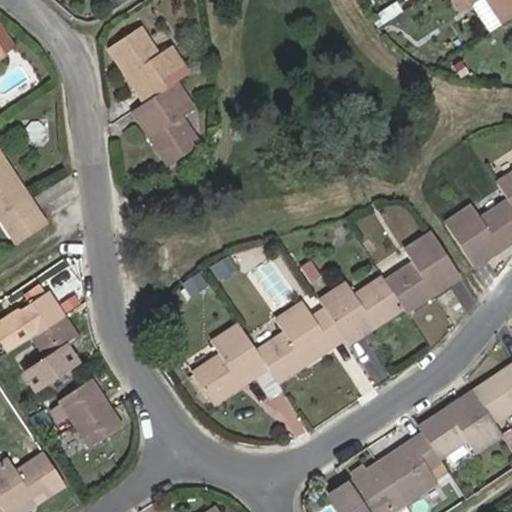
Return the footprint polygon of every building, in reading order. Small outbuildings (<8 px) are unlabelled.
[(511,19),(511,0),(468,0),(474,7),(483,0),(486,0),(502,23),(504,26),(511,19)] [(483,0),(474,7),(490,32),(502,23),(486,0),(483,0)] [(0,46),(6,56),(16,49),(0,23),(0,46)] [(177,83),(190,75),(171,47),(159,56),(141,28),(109,49),(145,105),(177,83)] [(169,167),(201,146),(183,118),(195,110),(177,83),(145,105),(133,112),(169,167)] [(20,220),(35,210),(0,156),(0,218),(18,245),(31,237),(20,220)] [(511,209),(511,176),(497,186),(507,202),(511,209)] [(448,229),(474,269),(511,244),(511,209),(507,202),(480,220),(473,209),(446,226),(448,229)] [(31,237),(46,226),(35,210),(20,220),(31,237)] [(406,314),(460,279),(432,236),(405,254),(413,266),(386,284),(403,311),(406,314)] [(369,258),(378,251),(370,239),(361,245),(369,258)] [(223,282),(240,271),(231,257),(215,269),(223,282)] [(311,288),(323,280),(311,262),(300,270),(311,288)] [(346,342),(349,346),(403,311),(386,284),(383,279),(354,298),(347,286),(321,303),(326,311),(346,342)] [(34,301),(15,314),(32,339),(59,321),(55,315),(60,311),(47,292),(44,294),(40,287),(28,294),(34,301)] [(268,370),(278,386),(346,342),(326,311),(313,320),(304,305),(276,323),(285,335),(257,353),(268,370)] [(63,318),(64,317),(60,311),(55,315),(59,321),(63,318)] [(68,326),(63,318),(59,321),(64,329),(68,326)] [(36,393),(79,365),(67,347),(78,340),(69,325),(68,326),(64,329),(59,321),(32,339),(47,361),(25,377),(36,393)] [(213,406),(268,370),(257,353),(240,327),(211,345),(220,358),(193,375),(213,406)] [(511,368),(474,394),(494,425),(511,413),(511,368)] [(60,401),(77,426),(107,405),(90,380),(60,401)] [(476,455),(502,437),(494,425),(474,394),(419,430),(424,436),(440,461),(468,442),(476,455)] [(77,426),(92,448),(122,428),(107,405),(77,426)] [(405,505),(437,484),(430,473),(442,465),(440,461),(424,436),(379,466),(405,505)] [(9,462),(0,468),(0,507),(3,511),(29,511),(66,488),(45,456),(17,474),(9,462)] [(394,511),(405,505),(379,466),(335,494),(346,511),(394,511)] [(340,511),(346,511),(335,494),(331,497),(340,511)]
